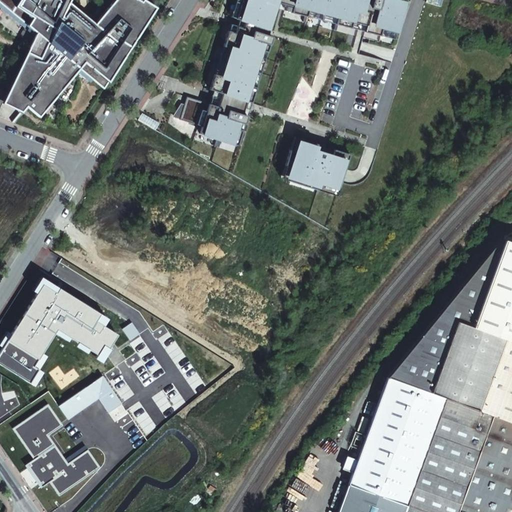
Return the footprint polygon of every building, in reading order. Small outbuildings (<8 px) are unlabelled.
[(0,0),(0,3),(35,32),(1,103),(20,112),(25,106),(37,117),(78,68),(103,89),(155,7),(143,0),(113,0),(94,23),(68,2),(69,0),(0,0)] [(209,104),(186,97),(183,104),(179,119),(201,127),(199,134),(237,146),(242,130),(237,129),(239,123),(244,124),(247,116),(246,116),(242,114),(246,101),(250,103),(251,103),(256,87),(255,87),(251,86),(262,51),(266,52),(267,52),(272,37),(267,35),(276,8),(277,2),(292,7),(291,12),(306,17),(307,16),(308,11),(336,18),(335,24),(351,28),(352,22),(365,26),(364,31),(364,32),(380,36),(380,35),(381,30),(395,33),(396,34),(404,2),(396,0),(241,0),(235,19),(238,19),(244,21),(242,27),(236,25),(236,26),(234,32),(228,31),(227,31),(223,46),(229,48),(220,76),(214,74),(209,90),(213,91),(220,93),(216,106),(209,104)] [(235,0),(230,16),(235,19),(241,0),(235,0)] [(292,7),(277,2),(276,8),(291,12),(292,7)] [(336,18),(308,11),(307,16),(335,24),(336,18)] [(365,26),(352,22),(351,28),(364,31),(365,26)] [(395,33),(381,30),(380,35),(394,39),(395,33)] [(223,46),(214,74),(220,76),(229,48),(223,46)] [(266,52),(262,51),(251,86),(255,87),(266,52)] [(213,91),(209,104),(216,106),(220,93),(213,91)] [(250,103),(246,101),(242,114),(246,116),(250,103)] [(171,117),(179,119),(183,104),(180,103),(171,117)] [(294,137),(290,150),(297,152),(301,140),(294,137)] [(290,150),(289,150),(284,166),(285,166),(292,168),(288,181),(318,190),(320,182),(338,187),(339,188),(349,154),(334,149),(334,150),(333,151),(316,146),(317,145),(317,144),(301,139),(301,140),(297,152),(290,150)] [(292,168),(285,166),(281,179),(288,181),(292,168)] [(338,187),(320,182),(318,190),(336,196),(338,187)] [(511,511),(511,243),(499,239),(386,377),(337,511),(511,511)] [(44,279),(0,350),(0,364),(29,383),(61,332),(96,354),(102,345),(108,348),(117,334),(103,325),(107,318),(44,279)] [(131,322),(122,328),(130,340),(139,334),(131,322)] [(102,375),(58,406),(67,419),(98,397),(108,412),(121,403),(102,375)] [(59,496),(100,467),(87,449),(67,463),(48,435),(62,425),(48,404),(12,428),(33,459),(25,464),(41,487),(49,482),(59,496)]
